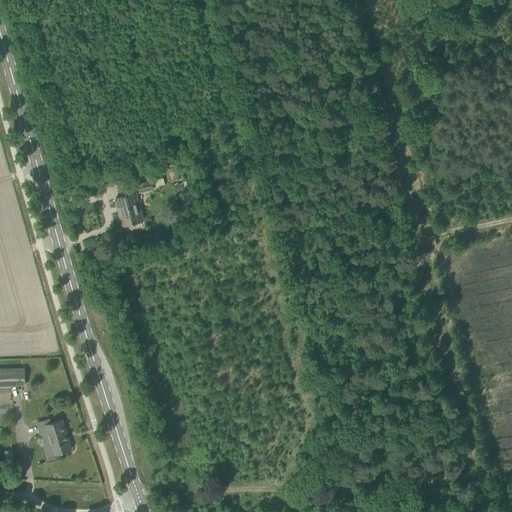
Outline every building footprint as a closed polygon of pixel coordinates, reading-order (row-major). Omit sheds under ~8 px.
[(165,184),(163,178),(152,181),(151,179),(137,184),(139,193),(154,189),(153,187),(165,184)] [(182,189),(182,187),(180,183),(174,186),(177,192),(182,189)] [(123,225),(132,223),(141,220),(133,193),(115,198),(123,225)] [(0,381),(25,381),(25,367),(0,368),(0,381)] [(55,453),(71,448),(62,419),(46,424),(55,453)]
